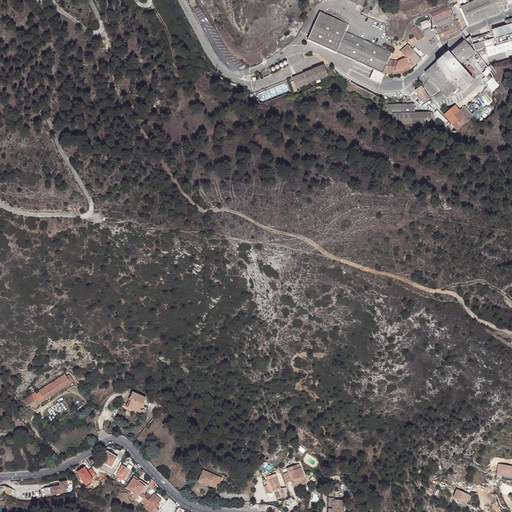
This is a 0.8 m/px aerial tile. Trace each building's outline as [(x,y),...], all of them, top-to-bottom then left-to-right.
[(511,0),(475,0),(461,7),(468,25),(499,13),(505,11),(504,6),(511,3),(511,0)] [(429,20),(430,22),(432,25),(432,26),(436,25),(438,28),(436,29),(441,42),(460,34),(459,34),(458,31),(460,30),(461,30),(457,20),(453,22),(447,7),(431,14),(433,18),(429,20)] [(320,12),(315,23),(308,40),(375,70),(382,73),(383,73),(391,73),(395,74),(399,73),(400,73),(402,73),(403,73),(408,70),(411,68),(417,62),(421,59),(408,44),(400,51),(405,58),(398,61),(388,60),(391,52),(382,48),(346,32),(349,25),(325,14),(320,12)] [(511,18),(506,21),(507,25),(492,30),(495,38),(492,39),(490,33),(472,39),(475,53),(486,50),(488,58),(511,50),(511,46),(511,41),(511,40),(511,18)] [(417,40),(418,41),(424,37),(418,26),(411,29),(415,37),(413,38),(415,41),(417,40)] [(473,80),(470,77),(460,65),(474,52),(464,41),(449,54),(448,52),(425,73),(447,97),(458,87),(462,91),(473,80)] [(313,69),(293,77),(297,88),(304,85),(305,87),(308,86),(308,84),(312,82),(313,84),(317,82),(317,83),(321,81),(320,79),(328,76),(323,65),(313,69)] [(382,73),(375,70),(371,79),(379,82),(382,73)] [(490,73),(483,79),(487,84),(490,81),(489,81),(493,77),(490,73)] [(422,86),(415,90),(423,102),(430,98),(422,86)] [(388,113),(389,113),(392,113),(393,124),(431,123),(431,122),(437,122),(433,112),(415,112),(415,104),(388,104),(388,113)] [(455,105),(444,114),(457,129),(473,116),(465,106),(460,110),(455,105)] [(42,373),(33,383),(36,386),(44,377),(42,373)] [(64,374),(23,401),(27,407),(31,404),(34,408),(38,406),(37,405),(73,382),(69,375),(66,377),(64,374)] [(127,404),(126,407),(141,413),(142,411),(140,409),(145,398),(133,392),(127,404)] [(108,451),(101,462),(108,466),(112,468),(118,458),(108,451)] [(130,470),(122,465),(116,475),(120,477),(119,478),(124,481),(130,470)] [(295,488),(297,489),(305,486),(302,477),(303,477),(301,470),(299,468),(297,468),(296,465),(287,468),(288,472),(290,479),(294,488),(295,488)] [(81,474),(77,470),(73,475),(84,484),(86,481),(87,482),(90,477),(84,471),(81,474)] [(199,481),(216,488),(218,483),(220,483),(222,478),(203,470),(199,481)] [(284,493),(282,487),(281,488),(275,473),(266,477),(267,481),(266,481),(267,485),(270,492),(274,491),(276,490),(278,495),(284,493)] [(133,478),(145,486),(146,484),(134,476),(133,478)] [(142,495),(143,494),(140,493),(145,486),(133,478),(128,484),(125,482),(124,484),(127,486),(126,488),(132,492),(131,493),(132,493),(132,494),(133,495),(139,499),(141,495),(142,495)] [(59,484),(49,485),(51,495),(67,492),(66,487),(68,487),(67,479),(59,480),(59,484)] [(148,493),(156,484),(152,480),(145,491),(148,493)] [(467,498),(459,493),(456,500),(464,504),(467,498)] [(141,502),(140,503),(149,511),(158,511),(159,511),(157,509),(160,505),(159,504),(162,500),(154,494),(152,497),(148,501),(145,498),(141,502)] [(334,498),(329,498),(329,508),(328,511),(342,511),(344,511),(344,500),(334,500),(334,498)]
